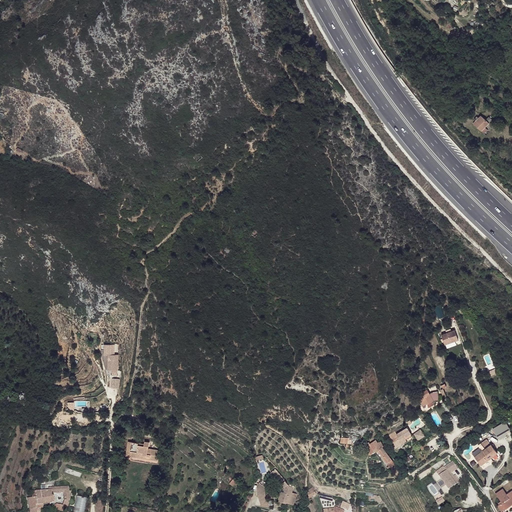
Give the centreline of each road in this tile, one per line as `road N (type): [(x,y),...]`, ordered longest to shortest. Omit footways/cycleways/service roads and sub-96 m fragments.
road 1 (motorway): [(318,0),(402,130),(511,247)]
road 2 (motorway): [(511,226),(413,117),(337,0)]
road 3 (track): [(463,344),(489,419),(458,432),(450,448),(497,511)]
road 4 (track): [(107,511),(112,391)]
